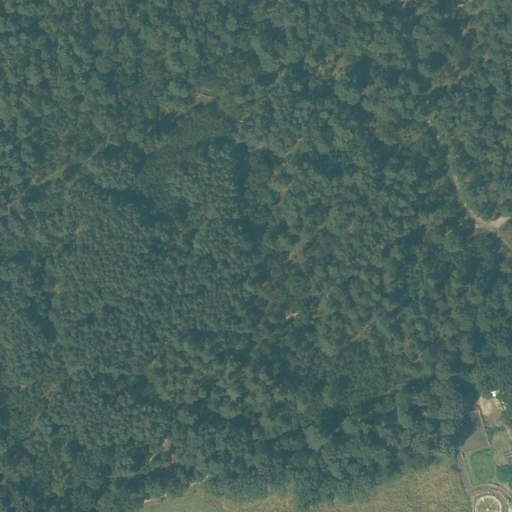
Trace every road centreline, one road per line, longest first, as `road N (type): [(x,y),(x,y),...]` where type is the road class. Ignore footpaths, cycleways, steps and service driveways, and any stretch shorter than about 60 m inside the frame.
road 1 (track): [(0,211),(132,128),(399,4)]
road 2 (track): [(444,386),(285,451),(92,511)]
road 3 (track): [(399,4),(459,196),(511,249)]
